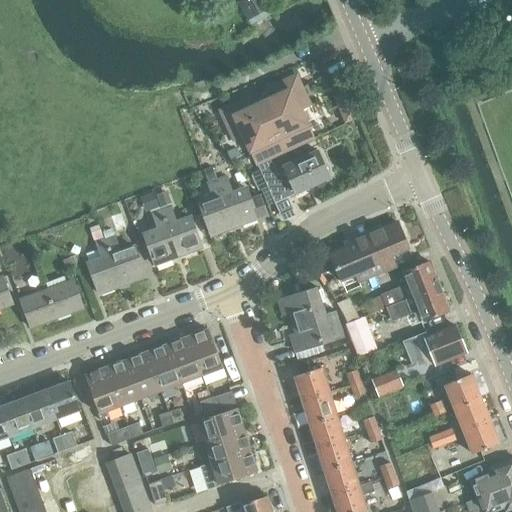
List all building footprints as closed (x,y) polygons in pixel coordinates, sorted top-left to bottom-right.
[(241,0),(242,1),(239,4),(247,19),(266,9),(261,0),(241,0)] [(266,93),(259,96),(284,152),(314,138),(302,110),(311,105),(297,74),(264,88),(266,93)] [(346,91),(333,97),(340,113),(353,107),(346,91)] [(250,96),(218,110),(231,141),(245,135),(251,150),(258,164),(270,158),(284,152),(259,96),(252,100),(250,96)] [(270,158),(258,164),(275,203),(330,178),(328,174),(330,170),(328,166),(324,164),(317,150),(276,169),(270,158)] [(212,168),(205,170),(209,182),(216,179),(212,168)] [(218,180),(235,227),(267,215),(260,197),(251,200),(246,188),(232,193),(226,177),(218,180)] [(212,235),(235,227),(218,180),(217,180),(209,184),(208,184),(214,200),(201,205),(212,235)] [(161,206),(170,203),(166,192),(157,195),(161,206)] [(152,193),(141,196),(147,211),(158,207),(152,193)] [(162,210),(179,256),(201,248),(190,217),(176,222),(171,207),(162,210)] [(156,264),(179,256),(162,210),(153,213),(159,229),(145,234),(156,264)] [(377,261),(382,272),(394,267),(388,254),(408,246),(397,221),(371,233),(372,237),(381,259),(377,261)] [(102,258),(88,263),(99,293),(123,285),(103,232),(100,224),(91,228),(102,258)] [(112,229),(103,232),(123,285),(145,277),(134,246),(120,251),(112,229)] [(360,281),(382,272),(377,261),(381,259),(372,237),(330,255),(341,280),(357,273),(360,281)] [(64,261),(68,271),(80,266),(77,257),(64,261)] [(381,296),(370,300),(374,312),(386,308),(398,303),(398,302),(439,285),(429,260),(404,271),(409,283),(380,294),(381,296)] [(0,276),(0,307),(12,303),(1,276),(0,276)] [(46,289),(57,318),(84,308),(73,279),(46,289)] [(398,303),(386,308),(391,321),(420,310),(424,321),(450,310),(439,285),(398,302),(398,303)] [(295,353),(334,341),(343,337),(335,311),(325,314),(316,286),(284,296),(295,332),(289,334),(295,353)] [(31,328),(57,318),(46,289),(20,299),(31,328)] [(349,296),(338,300),(344,317),(354,313),(349,296)] [(355,321),(346,325),(351,340),(358,356),(367,352),(355,321)] [(466,351),(456,325),(427,337),(425,332),(402,341),(411,364),(416,362),(418,367),(424,365),(425,367),(435,363),(435,364),(466,351)] [(189,337),(203,375),(224,367),(210,330),(189,337)] [(168,345),(183,383),(203,375),(189,337),(168,345)] [(183,387),(182,383),(183,383),(168,345),(147,353),(161,391),(174,386),(175,390),(183,387)] [(142,398),(161,391),(147,353),(127,360),(142,398)] [(121,405),(142,398),(127,360),(107,368),(121,405)] [(379,398),(404,388),(396,366),(370,377),(379,398)] [(302,400),(330,391),(322,367),(295,376),(302,400)] [(107,368),(86,376),(99,412),(98,412),(100,418),(108,415),(106,411),(121,405),(107,368)] [(355,370),(345,374),(349,386),(359,382),(355,370)] [(454,408),(480,397),(471,374),(445,385),(454,408)] [(46,389),(57,418),(80,409),(69,380),(46,389)] [(359,382),(349,386),(353,398),(363,394),(359,382)] [(34,427),(57,418),(46,389),(23,398),(34,427)] [(212,398),(215,410),(236,403),(232,391),(212,398)] [(310,423),(337,415),(330,391),(302,400),(310,423)] [(464,430),(490,419),(480,397),(454,408),(464,430)] [(0,409),(10,436),(34,427),(23,398),(0,407),(0,409)] [(212,398),(198,402),(202,414),(215,410),(212,398)] [(430,404),(433,414),(434,416),(446,412),(441,400),(430,404)] [(170,411),(174,423),(184,420),(180,408),(170,411)] [(204,441),(244,428),(237,408),(198,421),(204,441)] [(0,439),(10,436),(0,409),(0,439)] [(163,427),(174,423),(170,411),(159,415),(163,427)] [(318,448),(345,440),(337,415),(310,423),(318,448)] [(362,421),(366,431),(376,428),(373,417),(362,421)] [(490,419),(464,430),(473,453),(499,442),(490,419)] [(129,426),(133,437),(143,434),(138,422),(129,426)] [(112,446),(133,437),(129,426),(107,434),(112,446)] [(211,463),(251,450),(244,428),(204,441),(211,463)] [(376,428),(366,431),(370,443),(380,439),(376,428)] [(445,445),(456,440),(452,428),(440,433),(445,445)] [(63,435),(69,449),(77,446),(71,431),(63,435)] [(433,449),(445,445),(440,433),(429,437),(433,449)] [(58,453),(69,449),(63,435),(53,439),(58,453)] [(48,439),(40,443),(46,457),(54,453),(48,439)] [(325,471),(352,462),(345,440),(318,448),(325,471)] [(34,461),(46,457),(40,443),(29,447),(34,461)] [(16,452),(22,466),(30,463),(25,449),(16,452)] [(140,463),(152,460),(149,449),(136,453),(140,463)] [(211,463),(200,466),(208,491),(219,487),(220,487),(219,484),(257,472),(251,450),(211,463)] [(11,470),(22,466),(16,452),(6,456),(11,470)] [(111,476),(137,466),(131,452),(106,462),(111,476)] [(172,471),(167,455),(154,459),(159,475),(172,471)] [(478,497),(511,482),(511,458),(490,467),(493,476),(473,484),(478,497)] [(152,460),(140,463),(143,474),(155,470),(152,460)] [(333,495),(360,486),(352,462),(325,471),(333,495)] [(389,463),(379,467),(382,477),(393,473),(390,463),(389,463)] [(137,466),(111,476),(116,489),(142,479),(137,466)] [(13,490),(36,481),(32,469),(9,478),(13,490)] [(393,473),(382,477),(387,489),(397,485),(398,485),(393,473)] [(155,505),(167,501),(164,491),(175,487),(172,475),(160,480),(148,484),(155,505)] [(121,503),(147,493),(142,479),(116,489),(121,503)] [(17,501),(40,492),(36,481),(13,490),(17,501)] [(511,482),(478,497),(464,502),(467,511),(472,511),(483,508),(483,509),(503,501),(507,510),(511,508),(511,482)] [(360,486),(333,495),(338,511),(356,511),(367,509),(363,494),(373,491),(371,483),(360,486)] [(21,511),(22,511),(44,504),(40,492),(17,501),(21,511)] [(438,511),(432,492),(410,500),(413,511),(438,511)] [(124,511),(140,511),(153,508),(147,493),(121,503),(124,511)] [(243,511),(272,511),(267,495),(241,503),(243,511)] [(8,511),(4,501),(0,502),(0,511),(8,511)]
